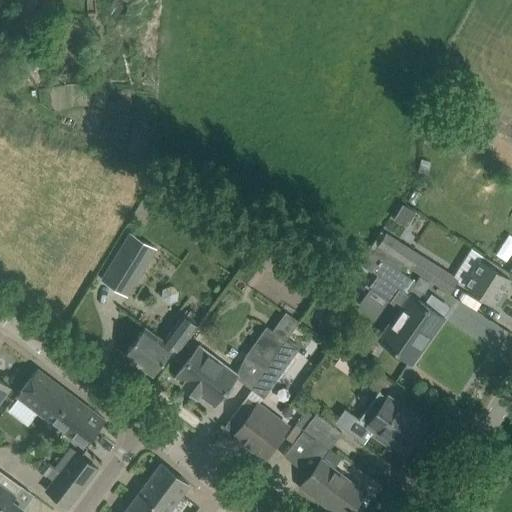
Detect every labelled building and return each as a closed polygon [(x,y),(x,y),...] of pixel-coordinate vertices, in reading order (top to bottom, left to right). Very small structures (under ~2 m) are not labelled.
[(250,225),(232,250),(244,259),(262,234),(250,225)] [(458,279),(435,265),(385,233),(373,252),(381,258),(382,258),(400,268),(404,263),(450,291),(458,279)] [(130,234),(102,280),(127,295),(155,249),(130,234)] [(261,240),(247,260),(264,272),(279,252),(261,240)] [(399,270),(400,268),(382,258),(381,258),(372,271),(378,275),(371,284),(402,308),(380,340),(411,362),(422,346),(419,344),(439,316),(442,319),(443,317),(418,300),(421,295),(412,289),(416,282),(399,270)] [(466,283),(465,285),(494,303),(498,306),(507,292),(503,289),(509,279),(480,260),(466,283)] [(421,295),(424,292),(429,282),(420,276),(416,282),(412,289),(421,295)] [(178,352),(189,336),(197,325),(183,314),(164,340),(145,326),(124,354),(153,375),(173,348),(178,352)] [(265,369),(285,341),(266,327),(245,355),(265,369)] [(265,369),(277,378),(298,350),(285,341),(265,369)] [(214,405),(226,389),(237,375),(199,346),(176,376),(176,377),(179,374),(200,390),(198,393),(214,405)] [(50,422),(71,394),(37,368),(16,396),(50,422)] [(0,399),(10,387),(0,379),(0,399)] [(406,453),(427,424),(379,390),(359,419),(378,433),(375,437),(386,444),(389,441),(406,453)] [(84,448),(105,420),(71,394),(50,422),(84,448)] [(263,458),(287,425),(247,396),(230,418),(241,426),(234,436),(247,446),(246,451),(255,458),(260,455),(263,458)] [(316,413),(303,430),(329,449),(341,432),(316,413)] [(337,455),(329,449),(303,430),(295,425),(285,438),(293,444),(284,456),(309,475),(301,486),(302,486),(305,483),(332,504),(329,507),(336,511),(348,511),(350,510),(351,511),(353,510),(355,511),(361,511),(372,498),(329,466),(337,455)] [(70,447),(53,468),(59,473),(60,471),(83,488),(98,469),(75,451),(70,447)] [(167,511),(189,484),(161,463),(124,511),(167,511)] [(13,496),(21,486),(0,470),(0,511),(21,511),(23,509),(8,498),(11,495),(13,496)] [(59,473),(46,490),(68,507),(83,488),(60,471),(59,473)]
